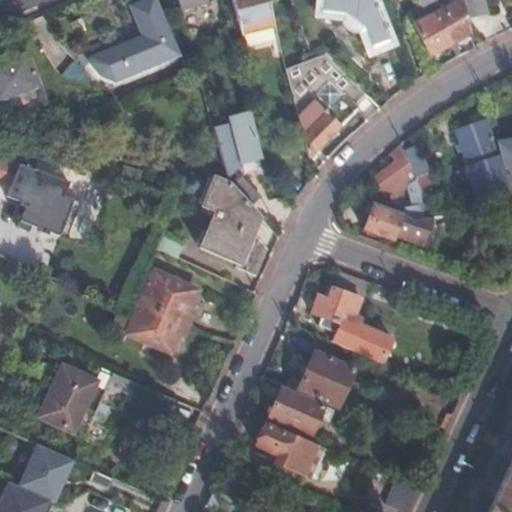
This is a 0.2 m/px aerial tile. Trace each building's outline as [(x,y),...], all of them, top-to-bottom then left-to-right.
[(141,39),(85,61),(96,77),(110,82),(118,78),(120,84),(175,60),(150,0),(146,0),(128,7),(141,39)] [(210,0),(176,0),(179,10),(211,2),(210,0)] [(278,46),(266,0),(234,0),(247,53),(278,46)] [(318,0),(317,11),(345,17),(344,19),(344,22),(344,25),(345,27),(347,29),(349,30),(353,30),(357,29),(367,52),(389,44),(373,1),(371,0),(318,0)] [(429,54),(470,32),(461,0),(458,0),(426,17),(419,21),(414,23),(429,54)] [(426,17),(458,0),(431,0),(421,6),(426,17)] [(407,13),(409,18),(416,15),(414,9),(407,13)] [(0,100),(39,85),(27,52),(0,62),(0,100)] [(322,54),(284,69),(306,158),(367,98),(322,54)] [(60,79),(85,90),(92,74),(67,63),(60,79)] [(250,110),(210,120),(221,168),(261,159),(250,110)] [(456,125),(468,164),(477,194),(507,187),(499,154),(487,115),(456,125)] [(410,203),(398,211),(400,212),(409,217),(423,216),(422,208),(417,182),(415,177),(403,150),(400,144),(397,148),(394,149),(388,154),(394,160),(371,181),(384,195),(388,196),(390,198),(392,196),(395,193),(404,185),(410,203)] [(414,146),(403,150),(415,177),(426,173),(414,146)] [(56,234),(75,181),(16,160),(4,195),(22,202),(16,220),(56,234)] [(239,264),(257,216),(227,184),(209,178),(198,209),(210,213),(198,249),(239,264)] [(409,217),(400,212),(398,215),(371,205),(362,230),(389,240),(391,236),(422,246),(435,214),(423,216),(409,217)] [(123,334),(165,352),(165,350),(172,349),(177,338),(174,330),(184,310),(190,309),(195,298),(192,292),(194,289),(152,269),(151,272),(143,268),(121,315),(116,327),(124,330),(123,334)] [(319,316),(312,334),(379,364),(390,339),(357,323),(359,318),(352,314),(359,298),(327,286),(322,297),(316,295),(309,311),(319,316)] [(174,330),(177,338),(190,309),(184,310),(174,330)] [(350,370),(311,353),(295,390),(335,407),(350,370)] [(61,367),(38,416),(72,432),(95,382),(61,367)] [(322,408),(279,390),(267,418),(309,436),(322,408)] [(263,426),(253,447),(275,456),(273,463),(293,472),(296,465),(306,445),(263,426)] [(61,490),(74,461),(0,427),(0,458),(34,475),(33,477),(61,490)] [(511,460),(511,441),(510,441),(503,457),(511,460)] [(511,511),(511,463),(489,511),(511,511)] [(89,511),(93,505),(61,490),(33,477),(16,511),(89,511)] [(407,487),(395,482),(387,499),(399,504),(407,487)] [(211,491),(204,507),(215,511),(237,511),(241,504),(211,491)]
